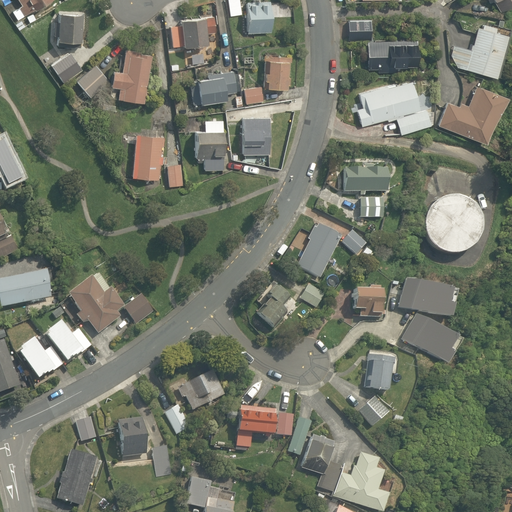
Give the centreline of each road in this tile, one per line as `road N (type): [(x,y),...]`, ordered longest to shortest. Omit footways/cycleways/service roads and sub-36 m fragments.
road 1 (residential): [(203,307),(260,247),(299,175),(320,105),(319,14)]
road 2 (residential): [(3,429),(143,356),(203,307)]
road 3 (residential): [(319,14),(441,13),(449,96)]
road 4 (residential): [(203,307),(261,357),(304,361)]
